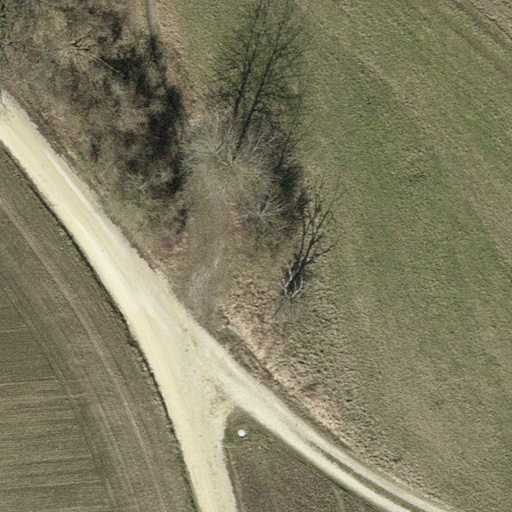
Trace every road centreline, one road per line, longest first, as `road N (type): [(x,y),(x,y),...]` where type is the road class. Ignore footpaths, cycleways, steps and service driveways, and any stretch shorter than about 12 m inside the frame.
road 1 (track): [(175,301),(287,409),(380,479),(446,511)]
road 2 (track): [(144,0),(186,142),(234,220),(175,301)]
road 3 (track): [(0,107),(175,301)]
road 4 (track): [(175,301),(229,511)]
